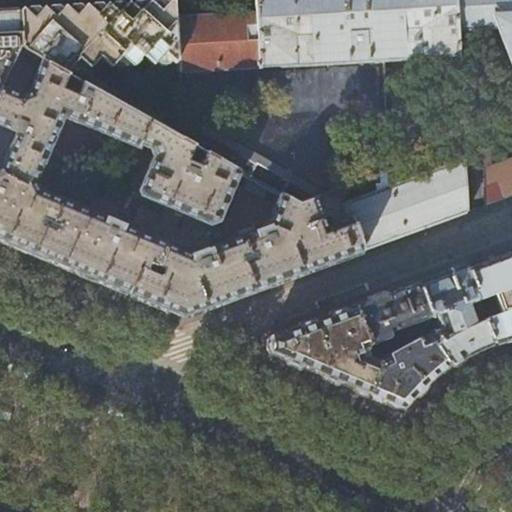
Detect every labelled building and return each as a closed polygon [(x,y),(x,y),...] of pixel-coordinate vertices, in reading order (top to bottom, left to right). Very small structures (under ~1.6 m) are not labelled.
[(20,9),(18,9),(20,41),(17,46),(26,51),(64,73),(73,56),(86,63),(94,50),(107,57),(114,44),(127,51),(135,38),(148,45),(126,84),(122,82),(112,100),(184,140),(183,124),(179,71),(176,17),(175,0),(172,1),(170,0),(167,0),(167,1),(160,10),(150,2),(148,0),(147,0),(146,2),(138,11),(129,3),(127,1),(125,3),(120,12),(109,4),(105,2),(103,5),(96,13),(87,5),(84,3),(82,6),(74,15),(65,7),(63,5),(61,7),(53,16),(44,8),(42,6),(40,8),(32,17),(23,9),(21,7),(20,9)] [(176,17),(179,71),(192,70),(458,55),(457,29),(495,27),(511,69),(511,166),(480,178),(482,206),(511,194),(511,0),(253,0),(255,12),(176,17)] [(0,84),(17,46),(20,41),(18,9),(8,10),(0,10),(0,84)] [(19,94),(0,86),(0,123),(14,129),(0,161),(0,238),(23,248),(104,283),(181,316),(187,313),(245,292),(257,288),(361,250),(348,217),(325,226),(314,196),(295,203),(281,195),(278,193),(263,226),(205,247),(204,243),(199,245),(198,243),(187,246),(190,253),(188,253),(122,225),(36,189),(33,182),(61,115),(136,146),(139,141),(151,146),(152,155),(136,193),(193,217),(191,223),(197,226),(200,220),(207,223),(213,240),(220,237),(215,221),(217,221),(237,171),(205,153),(200,166),(186,159),(191,145),(184,140),(112,100),(64,73),(26,51),(23,58),(37,65),(26,91),(19,94)] [(192,129),(195,124),(192,70),(179,71),(183,124),(192,129)] [(268,188),(278,193),(281,195),(292,174),(283,169),(281,173),(252,156),(254,152),(235,141),(233,145),(221,138),(223,135),(203,124),(201,127),(195,124),(192,129),(183,124),(184,140),(191,145),(205,153),(237,171),(248,177),(268,188)] [(343,203),(348,217),(361,250),(399,236),(436,223),(466,212),(462,160),(343,203)] [(268,188),(248,177),(244,187),(263,196),(268,188)] [(475,266),(466,270),(473,288),(470,290),(474,300),(482,320),(491,344),(503,340),(511,337),(511,258),(511,257),(510,253),(475,266)] [(446,272),(416,282),(430,317),(434,315),(439,328),(435,330),(438,340),(432,344),(448,366),(458,360),(467,354),(471,352),(479,349),(491,344),(482,320),(473,324),(465,303),(474,300),(470,290),(473,288),(466,270),(464,265),(446,272)] [(407,286),(353,306),(367,345),(386,338),(389,336),(389,332),(430,317),(416,282),(407,286)] [(362,347),(367,345),(353,306),(330,314),(292,328),(267,337),(267,344),(267,352),(318,374),(366,394),(377,365),(375,360),(374,359),(365,356),(362,347)] [(419,336),(375,360),(377,365),(366,394),(401,410),(409,400),(421,388),(430,380),(439,373),(448,366),(432,344),(438,340),(435,330),(419,336)]
